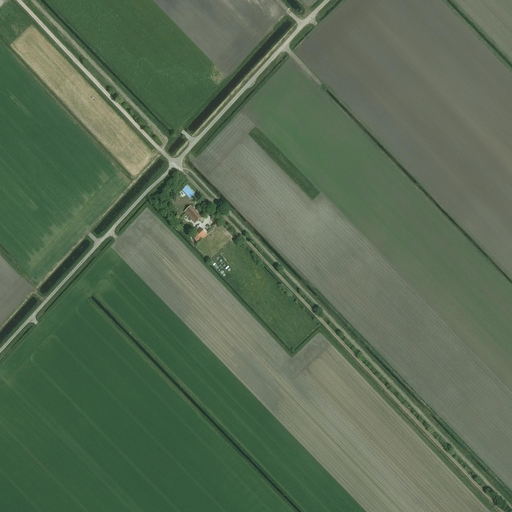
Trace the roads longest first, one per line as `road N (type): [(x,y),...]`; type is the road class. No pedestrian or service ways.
road 1 (unclassified): [(0,350),(329,0)]
road 2 (track): [(180,168),(501,511)]
road 3 (track): [(18,0),(161,150)]
